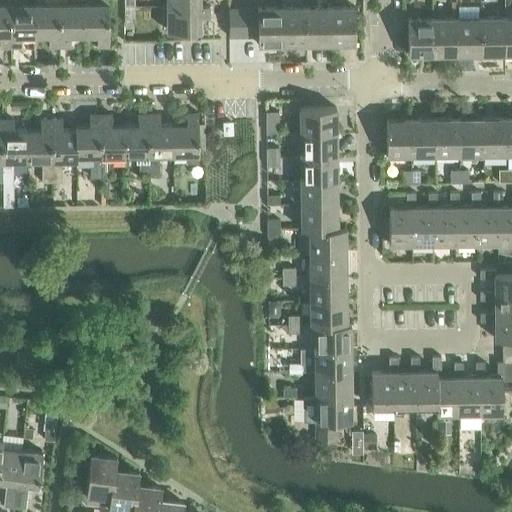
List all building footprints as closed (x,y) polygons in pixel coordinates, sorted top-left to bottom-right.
[(0,47),(10,48),(9,0),(1,0),(1,5),(0,4),(0,47)] [(20,37),(34,37),(34,5),(16,5),(16,0),(9,0),(10,48),(20,48),(20,37)] [(47,47),(58,47),(57,0),(49,0),(50,5),(34,5),(34,37),(47,37),(47,47)] [(57,0),(58,47),(69,47),(69,37),(83,36),(82,5),(66,5),(65,0),(57,0)] [(83,36),(96,36),(96,46),(107,46),(107,36),(108,36),(108,4),(107,4),(106,0),(99,0),(100,4),(82,5),(83,36)] [(124,23),(134,22),(134,6),(123,6),(124,23)] [(208,6),(199,6),(166,7),(166,6),(160,6),(160,18),(166,18),(166,31),(199,31),(199,16),(208,16),(208,6)] [(229,7),(228,26),(256,26),(256,7),(229,7)] [(256,44),(281,44),(281,7),(256,7),(256,44)] [(305,7),(281,7),(281,44),(305,44),(305,7)] [(305,44),(330,43),(329,7),(305,7),(305,44)] [(354,7),(329,7),(330,43),(353,43),(354,7)] [(408,54),(432,53),(432,17),(407,17),(408,54)] [(456,17),(432,17),(432,53),(457,53),(456,17)] [(457,53),(480,53),(480,17),(456,17),(457,53)] [(504,17),(480,17),(480,53),(504,53),(504,17)] [(298,108),(298,133),(335,132),(335,107),(298,108)] [(138,177),(149,177),(148,113),(137,114),(137,124),(123,124),(124,156),(141,156),(141,163),(138,163),(138,177)] [(156,155),(172,155),(172,124),(158,124),(158,113),(148,113),(149,177),(159,176),(159,163),(156,163),(156,155)] [(184,124),(172,124),(172,155),(189,155),(189,162),(187,162),(188,176),(197,176),(197,151),(196,124),(196,113),(184,113),(184,124)] [(278,133),(278,113),(265,113),(265,133),(278,133)] [(90,177),(99,177),(99,114),(88,114),(88,125),(73,125),(73,129),(74,129),(75,156),(75,160),(75,166),(90,166),(90,177)] [(110,114),(99,114),(99,177),(109,177),(109,163),(107,163),(106,156),(124,156),(123,124),(110,124),(110,114)] [(433,154),(457,154),(457,117),(433,118),(433,154)] [(481,117),(457,117),(457,154),(482,154),(481,117)] [(482,154),(505,153),(505,117),(481,117),(482,154)] [(384,155),(409,154),(408,118),(384,118),(384,155)] [(433,118),(408,118),(409,154),(433,154),(433,118)] [(12,119),(1,119),(2,182),(12,182),(12,168),(10,168),(10,161),(26,161),(26,130),(13,130),(12,119)] [(41,182),(51,182),(50,119),(39,119),(40,130),(26,130),(26,161),(44,160),(44,167),(41,168),(41,182)] [(61,119),(50,119),(51,182),(61,182),(61,168),(59,168),(59,160),(75,160),(75,156),(74,129),(73,129),(61,129),(61,119)] [(222,123),(222,135),(231,134),(231,123),(222,123)] [(298,156),(335,156),(335,132),(298,133),(298,156)] [(266,147),(266,157),(279,157),(279,147),(266,147)] [(298,156),(299,180),(336,180),(335,156),(298,156)] [(468,183),(468,169),(458,169),(458,183),(468,183)] [(419,171),(409,171),(409,184),(419,184),(419,171)] [(299,204),(336,203),(336,180),(299,180),(299,204)] [(470,206),(457,206),(453,206),(453,242),(476,242),(475,206),(479,206),(479,191),(470,191),(470,206)] [(476,242),(498,241),(497,206),(501,206),(501,191),(492,191),(492,206),(479,206),(475,206),(476,242)] [(13,205),(13,192),(2,192),(3,205),(13,205)] [(409,243),(409,207),(414,207),(414,192),(404,192),(404,207),(387,207),(388,243),(409,243)] [(409,243),(432,242),(431,207),(436,207),(436,192),(427,192),(427,206),(414,207),(409,207),(409,243)] [(453,242),(453,206),(457,206),(457,192),(448,192),(448,206),(436,207),(431,207),(432,242),(453,242)] [(266,194),(266,203),(280,203),(280,194),(266,194)] [(337,228),(337,227),(336,203),(299,204),(300,229),(308,229),(337,228)] [(511,241),(511,205),(501,206),(497,206),(498,241),(511,241)] [(266,207),(267,229),(280,229),(280,219),(275,219),(274,207),(266,207)] [(308,229),(308,252),(344,251),(343,227),(337,227),(337,228),(308,229)] [(267,237),(280,237),(280,229),(267,229),(267,237)] [(308,276),(344,275),(344,251),(308,252),(308,276)] [(282,267),(282,277),(295,277),(295,267),(282,267)] [(493,277),(493,290),(493,295),(511,294),(511,271),(493,272),(493,268),(478,268),(479,278),(493,277)] [(308,276),(309,300),(345,300),(344,275),(308,276)] [(282,285),(294,285),(295,277),(282,277),(282,285)] [(494,316),(511,315),(511,294),(493,295),(493,290),(479,290),(479,299),(493,298),(494,312),(494,316)] [(345,323),(345,300),(309,300),(309,324),(313,324),(345,323)] [(500,338),(500,350),(511,349),(511,315),(494,316),(494,312),(479,312),(479,321),(494,321),(494,338),(500,338)] [(288,315),(288,324),(301,324),(301,315),(288,315)] [(313,324),(313,348),(349,347),(349,323),(345,323),(313,324)] [(313,372),(350,371),(349,347),(313,348),(313,372)] [(511,349),(500,350),(501,361),(496,361),(496,375),(483,375),(479,375),(479,412),(501,412),(501,390),(511,389),(511,349)] [(392,407),(392,370),(396,370),(396,356),(387,356),(387,371),(369,371),(370,408),(392,407)] [(408,370),(396,370),(392,370),(392,407),(413,407),(413,370),(417,370),(417,356),(408,356),(408,370)] [(413,407),(435,407),(436,407),(435,376),(436,376),(436,371),(440,371),(439,356),(430,356),(430,370),(417,370),(413,370),(413,407)] [(474,375),(462,375),(457,375),(457,412),(479,412),(479,375),(483,375),(482,361),(474,361),(474,375)] [(457,412),(457,375),(462,375),(461,362),(452,362),(452,375),(436,376),(435,376),(436,407),(435,407),(435,412),(457,412)] [(288,364),(288,372),(301,372),(301,363),(288,364)] [(313,372),(314,396),(350,395),(350,371),(313,372)] [(295,396),(294,387),(282,388),(282,396),(295,396)] [(336,420),(350,419),(350,395),(314,396),(314,397),(302,397),(302,417),(305,420),(314,420),(314,428),(314,440),(336,440),(336,428),(336,420)] [(32,439),(33,428),(24,427),(23,438),(32,439)] [(53,441),(54,431),(45,430),(44,440),(53,441)] [(376,448),(375,432),(353,432),(354,448),(376,448)] [(69,442),(67,456),(81,457),(83,444),(69,442)] [(2,505),(13,506),(20,449),(1,446),(0,446),(0,448),(0,483),(4,484),(2,505)] [(24,508),(26,487),(37,489),(42,451),(20,449),(13,506),(24,508)] [(74,491),(85,504),(107,506),(109,495),(110,495),(113,470),(114,470),(115,458),(90,455),(87,477),(75,476),(74,491)] [(107,507),(131,510),(133,510),(136,485),(137,485),(138,472),(114,470),(113,470),(110,495),(109,495),(107,506),(107,507)] [(156,511),(159,499),(160,487),(137,485),(136,485),(133,510),(131,510),(131,511),(156,511)] [(181,511),(183,502),(159,499),(156,511),(181,511)]
